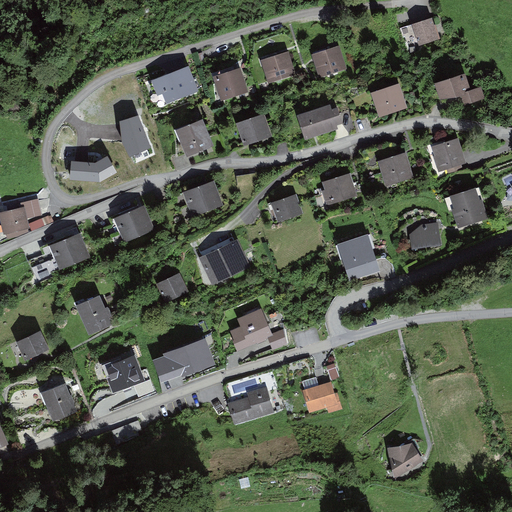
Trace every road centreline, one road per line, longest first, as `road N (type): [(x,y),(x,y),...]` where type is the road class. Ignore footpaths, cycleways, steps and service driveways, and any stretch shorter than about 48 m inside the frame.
road 1 (residential): [(0,251),(207,165),(286,158),(426,121),(511,136)]
road 2 (residential): [(0,459),(198,383),(345,339)]
road 3 (residential): [(511,237),(345,298),(333,317),(345,339)]
road 4 (residential): [(345,339),(428,318),(511,311)]
